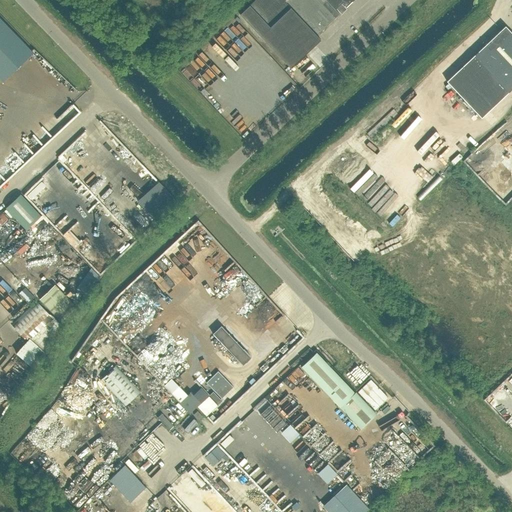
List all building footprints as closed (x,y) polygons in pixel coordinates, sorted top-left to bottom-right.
[(335,11),(339,7),(332,0),(255,0),(250,6),(249,5),(239,14),(290,68),(321,40),(317,36),(339,15),(335,11)] [(332,0),(339,7),(343,4),(346,8),(354,0),(332,0)] [(0,79),(2,82),(33,53),(0,18),(0,79)] [(511,33),(505,26),(446,82),(481,118),(511,88),(511,33)] [(97,115),(92,119),(104,134),(109,130),(97,115)] [(82,129),(78,133),(82,138),(87,134),(82,129)] [(459,138),(467,145),(474,137),(466,130),(459,138)] [(11,164),(2,172),(6,176),(14,168),(11,164)] [(0,227),(8,220),(1,212),(0,212),(0,227)] [(86,265),(74,285),(84,291),(96,270),(86,265)] [(21,271),(16,274),(21,282),(26,280),(21,271)] [(39,299),(61,322),(76,307),(55,284),(39,299)] [(18,294),(28,304),(35,297),(25,287),(18,294)] [(26,341),(52,317),(37,301),(11,324),(26,341)] [(221,326),(212,334),(242,365),(251,358),(221,326)] [(356,392),(355,392),(316,353),(302,367),(341,407),(341,406),(363,428),(377,414),(378,413),(375,410),(388,398),(370,380),(358,392),(356,391),(356,392)] [(117,363),(101,379),(126,405),(142,389),(117,363)] [(222,401),(220,399),(233,387),(218,371),(206,383),(214,391),(197,407),(206,417),(222,401)] [(166,382),(169,391),(178,387),(174,379),(166,382)] [(269,405),(260,414),(277,432),(286,424),(269,405)] [(197,411),(193,415),(198,420),(202,416),(197,411)] [(217,446),(206,457),(211,462),(219,454),(226,461),(229,458),(217,446)] [(124,465),(109,480),(130,501),(145,487),(124,465)] [(244,475),(237,480),(243,488),(250,483),(244,475)] [(98,489),(83,503),(91,511),(92,511),(107,499),(98,489)]
